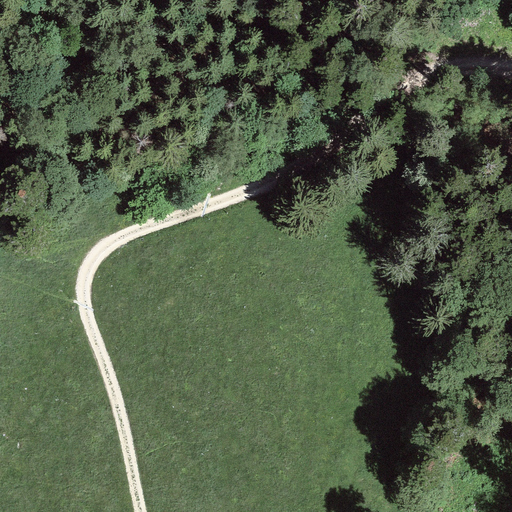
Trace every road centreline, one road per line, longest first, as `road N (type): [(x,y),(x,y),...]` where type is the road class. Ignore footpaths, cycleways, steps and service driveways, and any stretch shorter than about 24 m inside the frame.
road 1 (track): [(511,72),(468,68),(430,76),(288,172),(145,226),(91,262)]
road 2 (track): [(91,262),(88,317),(140,511)]
